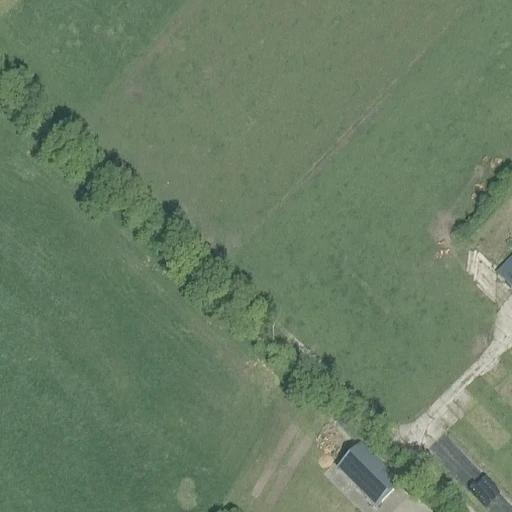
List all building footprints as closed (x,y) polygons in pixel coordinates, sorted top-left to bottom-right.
[(477,281),(489,270),(468,250),(457,261),(477,281)] [(511,262),(496,278),(511,293),(511,262)] [(454,465),(466,452),(445,433),(433,446),(454,465)] [(397,486),(359,448),(338,470),(376,508),(397,486)] [(495,506),(498,511),(511,511),(511,500),(511,498),(495,506)]
